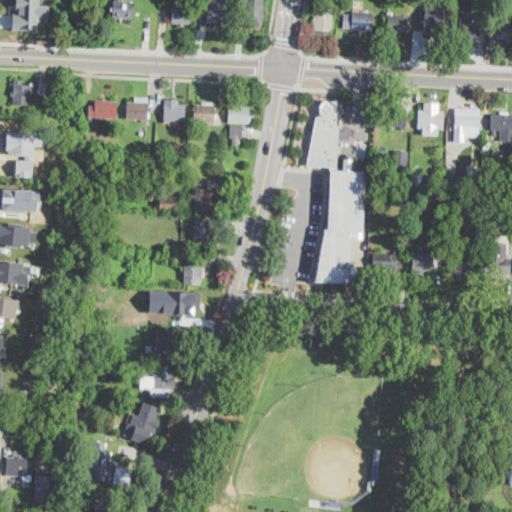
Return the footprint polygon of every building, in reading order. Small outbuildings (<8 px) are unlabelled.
[(36,28),(36,20),(39,19),(39,16),(48,16),(48,3),(38,3),(38,0),(15,0),(15,8),(18,8),(18,12),(12,12),(12,27),(36,28)] [(132,18),(112,17),(113,0),(133,1),(132,18)] [(264,0),(264,20),(266,20),(265,24),(262,24),(262,28),(256,28),(256,25),(244,24),(244,23),(241,23),(242,17),(244,17),(244,0),(264,0)] [(481,13),(480,38),(460,37),(460,2),(473,2),(473,12),(481,13)] [(227,6),(226,23),(207,22),(207,5),(227,6)] [(333,6),(332,31),(326,31),(326,35),(311,34),(312,21),(313,21),(314,5),(333,6)] [(444,6),(443,34),(436,34),(436,37),(430,37),(430,33),(424,33),(425,11),(431,11),(431,5),(444,6)] [(192,8),(191,24),(184,24),(184,26),(178,26),(178,23),(172,23),(173,7),(192,8)] [(373,31),(352,30),(352,28),(343,28),(344,14),(352,15),(352,11),(373,12),(373,31)] [(408,16),(407,32),(401,32),(400,35),(392,35),(392,31),(387,31),(388,12),(393,12),(393,15),(408,16)] [(511,17),(511,42),(507,42),(507,40),(496,39),(496,32),(500,32),(501,17),(511,17)] [(421,29),(420,38),(413,37),(414,29),(421,29)] [(37,85),(37,95),(30,95),(29,105),(12,105),(13,96),(11,96),(11,91),(13,92),(14,79),(22,79),(21,84),(37,85)] [(46,95),(38,95),(39,81),(47,82),(46,95)] [(148,120),(127,119),(127,101),(134,101),(135,96),(149,97),(148,120)] [(340,98),(338,165),(307,163),(316,115),(319,115),(319,109),(320,104),(322,100),(327,98),(332,99),(335,100),(336,98),(340,98)] [(117,101),(117,118),(105,117),(105,124),(95,124),(95,118),(88,118),(88,106),(95,107),(95,100),(117,101)] [(439,109),(444,109),(443,128),(437,128),(437,134),(422,133),(423,127),(417,126),(418,109),(423,109),(424,101),(439,102),(439,109)] [(215,102),(214,122),(194,121),(195,105),(201,105),(201,102),(215,102)] [(185,121),(164,120),(165,103),(186,104),(185,121)] [(249,123),(228,123),(229,106),(249,107),(249,123)] [(407,109),(406,127),(381,126),(382,107),(407,109)] [(473,110),(473,113),(480,113),(479,130),(466,129),(465,142),(454,142),(456,112),(468,113),(469,110),(473,110)] [(509,111),(509,114),(511,114),(511,141),(500,141),(500,131),(491,131),(491,114),(500,114),(500,111),(509,111)] [(243,125),(242,138),(239,138),(239,146),(231,145),(232,138),(230,138),(231,124),(243,125)] [(185,128),(185,138),(175,138),(175,128),(185,128)] [(408,149),(407,165),(393,164),(394,148),(408,149)] [(507,187),(493,187),(493,161),(507,161),(507,187)] [(478,166),(478,170),(476,170),(476,172),(472,172),(472,175),(466,174),(466,165),(478,166)] [(366,170),(363,238),(352,237),(351,282),(315,281),(326,228),(329,228),(330,169),(366,170)] [(1,209),(36,210),(36,199),(40,199),(40,189),(2,187),(2,189),(0,189),(0,207),(1,207),(1,209)] [(218,211),(201,210),(202,188),(219,189),(218,211)] [(156,193),(153,200),(148,197),(152,191),(156,193)] [(504,194),(503,203),(493,202),(493,193),(504,194)] [(176,211),(160,211),(160,196),(176,196),(176,211)] [(207,220),(207,227),(215,227),(214,240),(211,239),(210,248),(193,247),(194,225),(195,225),(195,220),(207,220)] [(0,223),(29,226),(29,230),(36,230),(35,242),(28,241),(28,244),(17,244),(17,245),(5,244),(5,242),(0,241),(0,223)] [(491,270),(507,270),(509,242),(492,241),(491,270)] [(425,250),(424,255),(433,256),(432,271),(412,270),(413,254),(418,255),(419,249),(425,250)] [(401,270),(373,268),(374,252),(397,253),(396,261),(401,261),(401,270)] [(511,274),(496,273),(495,275),(490,275),(490,273),(485,273),(486,256),(511,258),(511,274)] [(448,273),(448,257),(476,257),(477,272),(448,273)] [(0,281),(24,284),(26,272),(30,273),(31,264),(0,260),(0,281)] [(204,276),(201,276),(201,285),(179,285),(179,263),(204,264),(204,276)] [(195,292),(194,313),(148,311),(149,289),(195,292)] [(0,315),(14,317),(15,308),(18,308),(19,298),(0,296),(0,315)] [(156,353),(156,331),(183,331),(183,353),(156,353)] [(172,365),(172,377),(176,377),(175,389),(170,389),(170,397),(150,397),(150,389),(140,389),(140,376),(153,377),(154,364),(172,365)] [(161,408),(157,420),(159,421),(155,433),(151,431),(147,443),(133,438),(136,427),(130,425),(134,413),(139,415),(143,402),(161,408)] [(112,451),(108,482),(90,479),(94,450),(91,450),(93,439),(107,442),(106,451),(112,451)] [(22,454),(21,457),(28,457),(28,464),(33,465),(32,487),(16,487),(17,476),(6,475),(7,456),(14,456),(14,454),(22,454)] [(129,484),(131,468),(115,466),(113,482),(129,484)] [(53,498),(53,503),(40,503),(40,499),(35,499),(35,469),(48,469),(48,474),(55,474),(55,498),(53,498)] [(12,504),(2,504),(2,490),(12,490),(12,504)]
